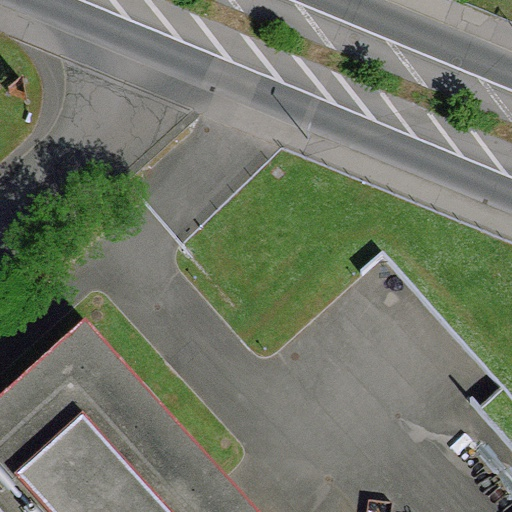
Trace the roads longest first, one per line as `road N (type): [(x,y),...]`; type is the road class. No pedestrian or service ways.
road 1 (secondary): [(53,0),(511,189)]
road 2 (secondary): [(511,79),(316,0)]
